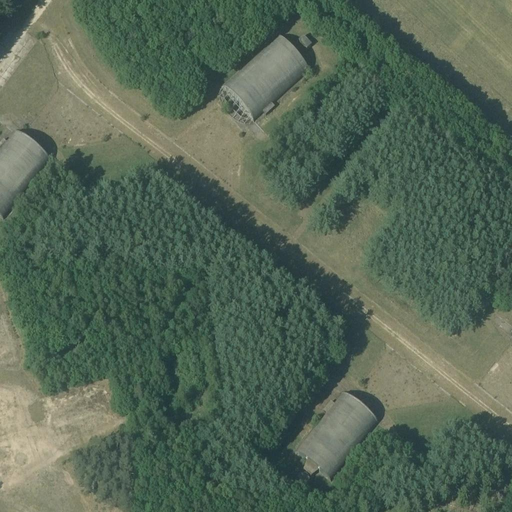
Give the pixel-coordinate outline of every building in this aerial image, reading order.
[(296,46),(288,50),(277,38),(221,89),(253,123),(263,115),(265,117),(274,109),(272,106),(308,72),(298,61),(303,54),(296,46)] [(303,38),(298,42),(300,49),(306,51),(311,47),(303,38)] [(372,132),(381,121),(372,114),(363,125),(372,132)] [(0,218),(3,221),(50,162),(13,133),(5,143),(3,141),(0,144),(0,218)] [(310,478),(319,473),(331,483),(377,425),(340,396),(333,405),(331,403),(322,413),(325,415),(294,454),(305,462),(305,463),(306,464),(303,473),(310,478)] [(309,482),(306,476),(300,475),(296,480),(305,487),(309,482)]
